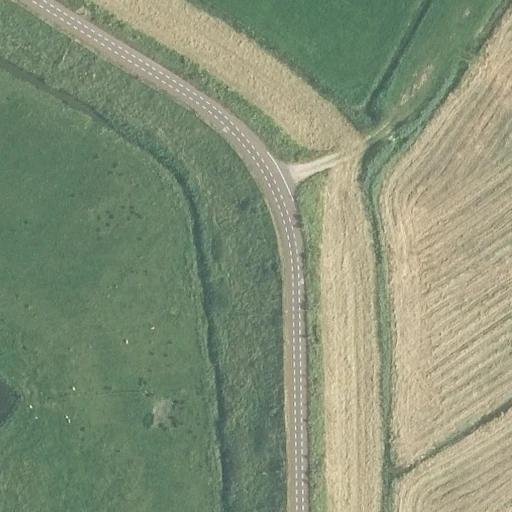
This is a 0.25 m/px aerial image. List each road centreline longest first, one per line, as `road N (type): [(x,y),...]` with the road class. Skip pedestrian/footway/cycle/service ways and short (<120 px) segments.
road 1 (tertiary): [(299,511),(294,264),(271,182),(219,116),(35,0)]
road 2 (track): [(446,45),(374,139),(271,182)]
